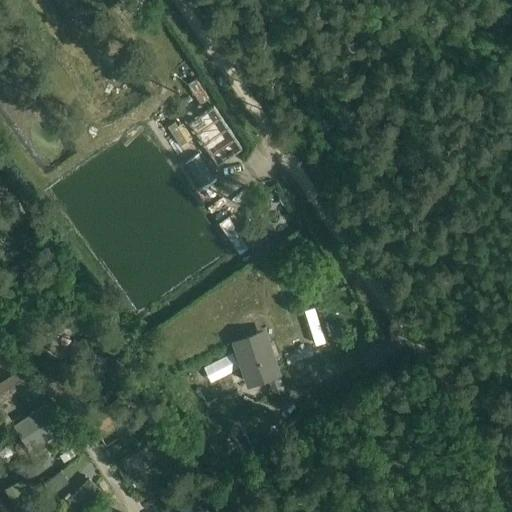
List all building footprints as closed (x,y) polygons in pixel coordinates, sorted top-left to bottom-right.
[(246,151),(217,108),(191,126),(221,169),(246,151)] [(18,223),(17,221),(10,208),(0,213),(0,239),(7,236),(4,230),(18,223)] [(218,227),(242,263),(253,256),(229,219),(218,227)] [(29,240),(35,251),(42,247),(36,236),(29,240)] [(47,342),(80,319),(71,305),(38,328),(47,342)] [(316,309),(300,314),(308,342),(324,337),(316,309)] [(253,383),(281,373),(272,346),(263,349),(258,334),(238,341),(253,383)] [(75,382),(108,358),(99,346),(66,370),(75,382)] [(0,401),(27,384),(19,371),(0,383),(0,401)] [(33,448),(64,428),(48,403),(17,423),(33,448)] [(135,470),(164,452),(156,440),(127,458),(135,470)] [(68,511),(79,511),(102,488),(91,477),(62,506),(68,511)] [(49,479),(44,484),(51,494),(57,490),(49,479)] [(11,499),(24,491),(19,482),(6,490),(11,499)] [(20,511),(23,511),(51,497),(44,484),(14,501),(20,511)]
